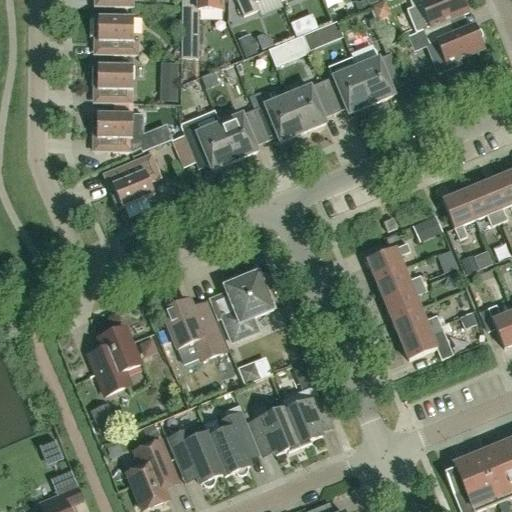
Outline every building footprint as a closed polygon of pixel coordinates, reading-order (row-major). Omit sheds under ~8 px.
[(93,0),(93,10),(114,10),(114,0),(93,0)] [(114,0),(114,10),(134,10),(133,0),(114,0)] [(181,0),(181,62),(198,62),(198,13),(223,13),(222,0),(181,0)] [(235,0),(243,19),(259,13),(255,4),(265,0),(235,0)] [(265,0),(255,4),(259,13),(261,19),(283,10),(280,4),(278,0),(265,0)] [(446,24),(463,17),(468,15),(465,7),(467,2),(466,0),(408,0),(412,10),(407,12),(416,35),(430,29),(431,30),(446,24)] [(367,2),(355,7),(358,16),(371,11),(369,7),(367,2)] [(371,11),(376,24),(391,18),(383,2),(381,3),(369,7),(371,11)] [(289,26),(296,42),(302,39),(319,32),(312,17),(289,26)] [(451,38),(469,30),(463,17),(446,24),(451,38)] [(113,45),(113,58),(139,59),(139,44),(133,44),(133,20),(93,19),(93,39),(98,42),(98,45),(113,45)] [(451,38),(446,24),(431,30),(430,29),(416,35),(416,36),(422,33),(428,49),(437,45),(446,68),(483,52),(480,44),(482,39),(480,33),(475,31),(474,28),(469,30),(451,38)] [(343,41),(337,25),(319,32),(302,39),(308,55),(343,41)] [(270,50),(264,36),(255,40),(251,39),(250,36),(238,42),(245,60),(270,50)] [(98,42),(93,39),(93,58),(113,58),(113,45),(98,45),(98,42)] [(308,55),(302,39),(296,42),(268,54),(275,71),(309,57),(308,55)] [(390,56),(379,61),(375,51),(352,60),(356,71),(371,108),(394,98),(392,94),(390,88),(401,83),(390,56)] [(356,71),(352,60),(327,71),(331,81),(356,71)] [(159,66),(159,105),(177,105),(177,66),(159,66)] [(113,94),(113,107),(132,107),(133,68),(93,68),(92,88),(97,91),(97,93),(113,94)] [(348,117),(371,108),(356,71),(331,81),(321,85),(333,112),(344,107),(346,113),(348,117)] [(200,80),(206,92),(217,87),(212,75),(200,80)] [(390,88),(392,94),(404,90),(401,83),(390,88)] [(321,116),(333,112),(321,85),(287,99),(303,136),(326,127),(324,122),(321,116)] [(97,91),(92,88),(92,107),(113,107),(113,94),(97,93),(97,91)] [(249,100),(254,113),(264,108),(259,96),(249,100)] [(280,145),(303,136),(287,99),(264,108),(254,113),(264,140),(276,135),(278,141),(280,145)] [(132,107),(113,107),(113,117),(131,117),(132,117),(132,107)] [(321,116),(324,122),(346,113),(344,107),(333,112),(321,116)] [(211,174),(234,164),(219,127),(213,113),(181,127),(181,131),(184,139),(195,167),(196,168),(207,163),(210,169),(211,174)] [(253,144),(264,140),(254,113),(219,127),(234,164),(257,155),(255,150),(253,144)] [(91,156),(131,157),(131,117),(113,117),(91,117),(91,156)] [(131,117),(131,157),(139,152),(141,157),(171,144),(165,129),(142,139),(142,117),(132,117),(131,117)] [(253,144),(255,150),(278,141),(276,135),(264,140),(253,144)] [(183,172),(195,167),(184,139),(171,144),(183,172)] [(113,190),(109,194),(117,213),(123,210),(146,201),(154,197),(149,186),(161,181),(151,156),(121,169),(126,181),(112,187),(113,190)] [(198,174),(210,169),(207,163),(196,168),(198,174)] [(102,177),(109,194),(113,190),(112,187),(126,181),(121,169),(102,177)] [(511,174),(503,179),(511,201),(511,174)] [(502,212),(511,207),(511,201),(503,179),(483,187),(499,227),(507,223),(502,212)] [(491,230),(499,227),(483,187),(463,195),(474,223),(486,218),(491,230)] [(462,228),(474,223),(463,195),(442,204),(454,232),(459,243),(467,240),(462,228)] [(146,201),(123,210),(128,222),(151,213),(146,201)] [(435,220),(412,230),(419,246),(442,236),(435,220)] [(383,225),(387,235),(397,231),(393,221),(383,225)] [(375,283),(404,272),(399,260),(410,255),(407,247),(395,251),(367,263),(375,283)] [(449,254),(436,259),(443,277),(456,272),(449,254)] [(491,268),(487,256),(474,261),(479,273),(491,268)] [(465,278),(479,273),(474,261),(473,258),(459,264),(465,278)] [(383,303),(423,287),(420,279),(408,284),(404,272),(375,283),(383,303)] [(221,320),(222,322),(232,345),(258,335),(253,321),(273,313),(258,276),(224,289),(227,295),(235,314),(221,320)] [(392,323),(420,312),(415,300),(426,295),(423,287),(383,303),(392,323)] [(215,322),(221,320),(235,314),(227,295),(207,303),(215,322)] [(225,354),(215,329),(217,328),(215,322),(207,303),(191,310),(188,304),(181,307),(178,306),(175,306),(173,307),(171,309),(169,312),(162,315),(184,367),(200,361),(202,364),(225,354)] [(511,348),(511,315),(500,320),(496,308),(488,312),(492,323),(496,332),(504,352),(511,348)] [(400,343),(440,327),(436,319),(425,324),(420,312),(392,323),(400,343)] [(488,335),(496,332),(492,323),(488,312),(479,315),(488,335)] [(473,316),(459,321),(464,334),(478,328),(473,316)] [(443,335),(440,327),(400,343),(409,364),(436,352),(437,352),(432,340),(443,335)] [(110,332),(101,336),(101,341),(99,341),(103,353),(88,359),(105,399),(130,388),(124,374),(140,368),(125,331),(114,335),(110,332)] [(453,360),(443,335),(432,340),(437,352),(442,364),(453,360)] [(151,343),(138,348),(144,362),(157,356),(151,343)] [(244,390),(237,372),(231,358),(216,364),(229,396),(244,390)] [(272,379),(265,361),(237,372),(244,390),(272,379)] [(308,364),(292,371),(300,393),(317,386),(308,364)] [(311,446),(310,444),(322,439),(320,436),(331,431),(314,389),(280,404),(284,412),(300,451),(311,446)] [(284,412),(280,404),(279,402),(265,407),(270,418),(284,412)] [(90,415),(100,440),(118,433),(108,408),(90,415)] [(247,464),(260,459),(242,416),(241,416),(238,409),(225,414),(227,422),(218,426),(222,436),(209,441),(225,480),(235,476),(236,477),(238,478),(239,479),(241,479),(243,479),(245,478),(246,476),(247,475),(247,473),(247,471),(249,470),(247,464)] [(288,456),(300,451),(284,412),(270,418),(268,419),(253,425),(249,426),(263,459),(274,455),(276,459),(287,454),(288,456)] [(203,428),(207,437),(209,441),(222,436),(218,426),(217,423),(203,428)] [(155,427),(142,433),(148,445),(160,439),(155,427)] [(209,441),(207,437),(194,442),(190,433),(166,443),(184,486),(197,481),(200,487),(202,486),(204,489),(207,490),(210,490),(213,488),(214,482),(223,478),(224,480),(225,480),(209,441)] [(38,449),(39,452),(46,468),(62,461),(56,445),(55,443),(38,449)] [(511,477),(511,443),(500,448),(511,477)] [(163,494),(178,487),(160,444),(134,454),(141,471),(127,476),(142,511),(146,511),(167,503),(163,494)] [(117,446),(105,451),(110,464),(122,459),(117,446)] [(506,503),(511,500),(511,477),(500,448),(477,458),(497,506),(506,503)] [(483,511),(497,506),(477,458),(454,467),(455,471),(444,475),(458,511),(483,511)] [(69,511),(67,507),(82,501),(73,478),(53,486),(59,500),(42,507),(42,506),(40,507),(41,511),(69,511)] [(67,507),(69,511),(86,511),(82,501),(67,507)] [(509,511),(506,503),(497,506),(499,511),(509,511)]
